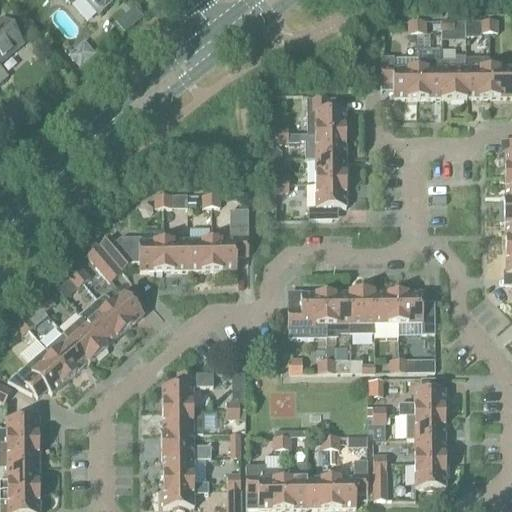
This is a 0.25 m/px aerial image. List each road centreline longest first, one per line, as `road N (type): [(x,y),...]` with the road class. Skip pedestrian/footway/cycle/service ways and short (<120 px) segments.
road 1 (residential): [(410,243),(281,256),(257,305),(180,323),(98,403),(101,497),(109,511)]
road 2 (tertiary): [(0,231),(74,154),(216,38)]
road 3 (residential): [(509,465),(506,380),(456,323),(437,247),(410,243)]
